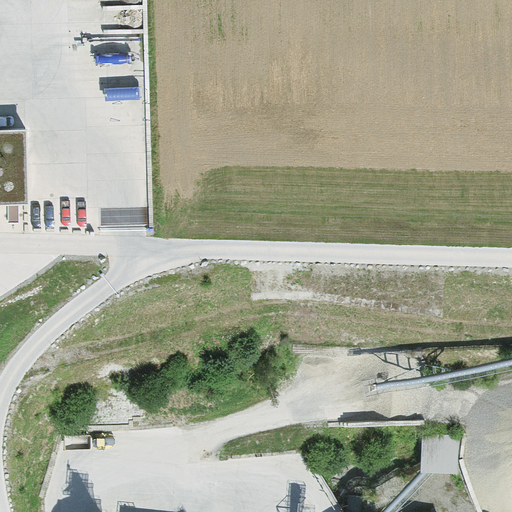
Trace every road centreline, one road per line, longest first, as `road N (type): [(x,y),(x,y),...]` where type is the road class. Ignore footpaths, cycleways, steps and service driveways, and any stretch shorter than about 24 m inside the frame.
road 1 (track): [(0,244),(511,254)]
road 2 (track): [(63,511),(63,491),(98,452),(315,398)]
road 3 (track): [(151,248),(152,259),(36,339),(0,390)]
